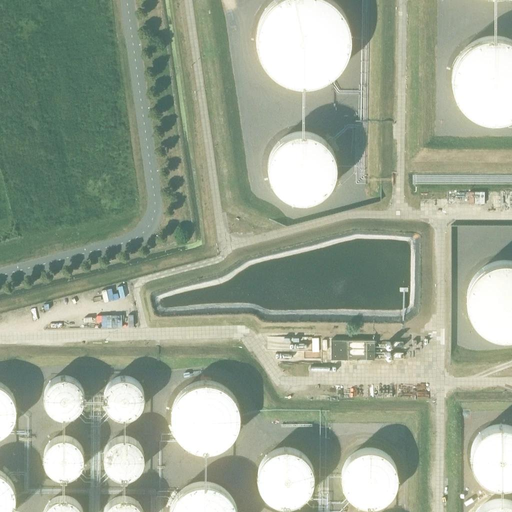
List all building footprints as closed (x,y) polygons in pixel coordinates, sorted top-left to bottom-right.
[(262,14),(260,17),(259,19),(259,22),(258,24),(257,26),(257,29),(257,30),(256,32),(256,35),(256,37),(256,40),(257,42),(257,44),(257,47),(258,49),(259,52),(260,54),(261,56),(262,58),(263,60),(264,62),(266,64),(268,67),(270,69),(271,71),(273,72),(275,74),(277,75),(279,77),(281,78),(283,79),(286,80),(288,81),(290,81),(293,82),(295,83),(299,83),(301,83),(304,83),(306,83),(308,83),(311,83),(313,82),(316,82),(318,81),(320,80),(323,79),(325,78),(327,77),(329,76),(331,74),(333,73),(335,71),(337,70),(338,68),(341,65),(342,63),(343,61),(344,60),(345,58),(346,56),(347,53),(348,51),(349,49),(349,46),(350,44),(350,42),(350,40),(350,38),(350,35),(350,33),(350,31),(350,29),(349,27),(349,26),(349,23),(348,21),(347,20),(347,18),(346,15),(344,13),(343,11),(342,10),(340,7),(339,5),(337,3),(334,1),(334,0),(333,0),(273,0),(272,1),(270,3),(268,5),(267,7),(265,10),(263,12),(262,14)] [(454,64),(453,66),(453,68),(452,71),(452,73),(452,75),(452,78),(452,80),(452,82),(452,83),(453,86),(453,88),(454,90),(454,92),(455,94),(456,97),(457,99),(459,101),(461,103),(462,105),(464,107),(465,109),(468,111),(470,112),(471,113),(473,114),(475,115),(477,116),(479,117),(481,118),(484,118),(487,119),(489,119),(492,120),(496,120),(499,119),(501,119),(504,118),(506,118),(509,117),(511,116),(511,115),(511,39),(509,38),(506,37),(504,37),(501,36),(499,36),(497,35),(493,35),(490,36),(488,36),(485,36),(482,37),(479,38),(476,40),(474,41),(472,42),(469,44),(466,46),(463,48),(462,50),(460,52),(458,55),(457,57),(456,59),(456,60),(455,62),(454,64)] [(279,140),(277,142),(275,145),(273,146),(272,148),(271,150),(271,152),(270,154),(269,156),(269,158),(268,160),(268,162),(268,164),(268,166),(268,168),(268,171),(269,173),(269,175),(270,177),(271,179),(272,182),(273,184),(275,185),(276,187),(277,188),(279,190),(280,191),(283,193),(285,194),(286,195),(288,196),(290,197),(292,198),(294,198),(297,199),(299,199),(301,199),(304,199),(306,199),(308,199),(310,198),(313,197),(315,197),(317,196),(319,194),(321,193),(323,192),(324,191),(326,189),(327,188),(329,186),(330,184),(331,183),(332,181),(333,179),(334,177),(334,175),(335,173),(335,171),(336,169),(336,168),(336,166),(336,165),(336,163),(336,162),(336,160),(335,158),(335,157),(335,156),(334,154),(333,152),(332,149),(330,146),(329,145),(327,142),(326,141),(324,139),(322,137),(319,136),(317,134),(314,133),(312,132),(309,132),(307,131),(305,131),(301,131),(298,131),(295,132),(293,132),(290,133),(287,134),(286,135),(283,137),(280,139),(279,140)] [(511,260),(509,260),(507,260),(504,260),(500,260),(497,260),(495,261),(492,262),(490,263),(487,264),(484,266),(482,267),(479,269),(478,270),(476,273),(474,275),(472,277),(471,280),(470,281),(469,283),(469,284),(468,286),(468,288),(467,290),(467,292),(467,293),(467,295),(466,296),(466,298),(466,300),(467,302),(467,304),(467,306),(468,308),(468,310),(469,312),(471,315),(472,317),(473,319),(474,321),(475,322),(478,325),(479,326),(481,328),(483,329),(485,331),(487,332),(490,333),(492,334),(495,334),(497,335),(499,335),(502,336),(504,336),(507,336),(509,335),(511,335),(511,334),(511,260)] [(356,329),(337,329),(337,341),(356,341),(356,329)] [(84,391),(83,389),(83,387),(82,386),(81,385),(80,383),(79,382),(78,381),(77,380),(76,379),(74,378),(73,377),(71,376),(70,376),(68,375),(66,375),(65,375),(63,375),(61,375),(60,375),(58,376),(57,376),(55,377),(54,378),(52,379),(51,380),(50,381),(49,382),(48,384),(47,385),(46,386),(45,388),(45,390),(45,391),(44,393),(44,394),(44,396),(44,398),(45,399),(45,401),(46,403),(46,404),(47,406),(48,407),(49,408),(50,409),(51,411),(53,411),(54,412),(56,413),(57,414),(59,414),(60,415),(62,415),(64,415),(65,415),(67,415),(69,415),(70,414),(72,414),(73,413),(75,412),(76,411),(77,410),(79,409),(80,408),(81,406),(82,405),(82,404),(83,402),(84,400),(84,399),(84,397),(84,396),(84,394),(84,392),(84,391)] [(144,395),(144,394),(144,392),(143,390),(143,388),(142,386),(141,385),(140,383),(139,382),(137,380),(136,379),(134,378),(133,377),(131,377),(129,376),(127,376),(125,375),(123,375),(122,376),(120,376),(118,376),(116,377),(114,378),(113,379),(111,380),(110,381),(109,382),(107,384),(106,386),(106,387),(105,389),(104,391),(104,393),(104,394),(104,396),(104,398),(104,400),(105,402),(106,404),(106,405),(107,407),(109,408),(110,410),(111,411),(113,412),(114,413),(116,414),(118,415),(120,415),(122,415),(123,415),(125,415),(127,415),(129,415),(131,414),(133,414),(134,413),(136,412),(137,410),(139,409),(140,408),(141,406),(142,404),(143,403),(143,401),(144,399),(144,397),(144,395)] [(208,379),(206,379),(204,379),(202,379),(199,379),(197,380),(195,380),(193,381),(191,382),(189,383),(187,384),(185,385),(183,386),(182,387),(180,389),(179,390),(177,392),(176,394),(175,396),(174,397),(173,399),(172,401),(171,403),(171,405),(170,408),(170,410),(170,412),(170,414),(170,416),(170,418),(170,421),(171,423),(171,425),(172,427),(173,429),(174,431),(175,433),(176,434),(178,436),(179,438),(181,439),(182,441),(184,442),(186,443),(188,444),(189,445),(191,446),(193,447),(196,447),(198,448),(200,448),(202,449),(204,449),(206,449),(208,448),(211,448),(213,448),(215,447),(217,446),(219,445),(221,445),(223,443),(225,442),(226,441),(228,440),(229,438),(231,436),(232,435),(234,433),(235,431),(236,429),(237,427),(237,425),(238,423),(239,421),(239,419),(239,417),(239,415),(239,413),(239,410),(239,408),(238,406),(238,404),(237,402),(236,400),(235,398),(234,396),(233,394),(232,393),(231,391),(229,389),(228,388),(226,386),(224,385),(222,384),(220,383),(218,382),(216,381),(214,381),(212,380),(210,380),(208,379)] [(0,432),(2,431),(4,430),(5,429),(7,428),(8,427),(9,425),(10,424),(11,422),(12,421),(13,419),(14,417),(15,415),(15,413),(15,412),(16,410),(16,408),(16,406),(16,404),(15,402),(15,400),(14,399),(14,397),(13,395),(12,393),(11,392),(10,390),(9,389),(8,387),(6,386),(5,385),(3,384),(2,383),(0,381),(0,432)] [(511,425),(510,425),(508,424),(506,424),(504,424),(501,424),(499,424),(497,424),(495,424),(493,425),(491,425),(488,426),(486,427),(485,428),(483,429),(481,431),(479,432),(478,434),(476,436),(475,437),(474,439),(473,441),(472,443),(472,445),(471,447),(471,450),(470,452),(470,454),(470,456),(471,458),(471,461),(472,463),(472,465),(473,467),(474,469),(476,471),(477,472),(478,474),(480,476),(481,477),(483,478),(485,480),(487,481),(489,482),(491,482),(493,483),(495,483),(498,484),(500,484),(502,484),(504,484),(506,483),(509,483),(511,482),(511,481),(511,425)] [(44,452),(43,453),(43,455),(43,457),(44,458),(44,460),(44,461),(45,463),(46,465),(47,466),(47,467),(49,469),(50,470),(51,471),(52,472),(54,473),(55,473),(57,474),(58,475),(60,475),(62,475),(63,475),(65,475),(67,475),(68,475),(70,474),(71,474),(73,473),(74,472),(76,471),(77,470),(78,469),(79,468),(80,466),(81,465),(82,463),(82,462),(83,460),(83,459),(83,457),(84,455),(84,454),(83,452),(83,450),(83,449),(82,447),(81,446),(80,444),(79,443),(78,442),(77,441),(76,439),(75,438),(73,438),(72,437),(70,436),(69,436),(67,435),(65,435),(64,435),(62,435),(60,435),(59,436),(57,436),(56,437),(54,437),(53,438),(51,439),(50,440),(49,441),(48,443),(47,444),(46,445),(45,447),(45,448),(44,450),(44,452)] [(104,452),(104,453),(104,455),(104,457),(104,459),(104,460),(105,462),(105,464),(106,465),(107,467),(108,468),(109,469),(111,471),(112,472),(113,473),(115,473),(117,474),(118,475),(120,475),(122,475),(123,476),(125,475),(127,475),(129,475),(130,474),(132,474),(133,473),(135,472),(136,471),(138,470),(139,469),(140,467),(141,466),(142,464),(143,463),(143,461),(143,459),(144,458),(144,456),(144,454),(144,452),(143,451),(143,449),(142,447),(141,446),(140,444),(139,443),(138,442),(137,440),(136,439),(134,438),(133,437),(131,437),(129,436),(128,436),(126,436),(124,435),(122,435),(121,436),(119,436),(117,436),(116,437),(114,438),(113,439),(111,440),(110,441),(109,442),(108,444),(107,445),(106,447),(105,448),(104,450),(104,452)] [(269,452),(267,453),(266,454),(264,456),(263,457),(262,459),(261,461),(260,463),(259,465),(258,466),(258,468),(258,470),(257,472),(257,474),(257,476),(258,478),(258,480),(258,482),(259,484),(260,486),(261,488),(262,490),(263,491),(264,493),(266,494),(267,496),(269,497),(271,498),(272,499),(274,500),(276,501),(278,501),(280,502),(282,502),(284,502),(286,502),(288,502),(290,502),(292,502),(294,501),(296,500),(298,500),(299,499),(301,497),(303,496),(304,495),(306,494),(307,492),(308,490),(309,489),(310,487),(311,485),(312,483),(313,481),(313,479),(313,477),(313,475),(313,473),(313,471),(313,469),(313,467),(312,465),(311,463),(310,462),(309,460),(308,458),(307,457),(306,455),(304,454),(303,452),(301,451),(299,450),(298,449),(296,448),(294,448),(292,447),(290,447),(288,446),(286,446),(284,446),(282,447),(280,447),(278,447),(276,448),(274,449),(272,450),(270,451),(269,452)] [(354,452),(352,453),(351,454),(349,456),(348,457),(347,459),(345,461),(344,462),(344,464),(343,466),(342,468),(342,470),(342,472),(341,474),(341,476),(342,478),(342,480),(342,482),(343,484),(344,486),(344,488),(345,489),(347,491),(348,493),(349,494),(351,496),(352,497),(354,498),(355,499),(357,500),(359,501),(361,502),(363,502),(365,503),(367,503),(369,503),(371,503),(373,503),(375,502),(377,502),(379,501),(381,501),(383,500),(384,499),(386,498),(388,496),(389,495),(390,493),(392,492),(393,490),(394,489),(395,487),(396,485),(396,483),(397,481),(397,479),(397,477),(397,475),(397,473),(397,471),(397,469),(396,467),(396,465),(395,463),(394,461),(393,460),(392,458),(390,456),(389,455),(388,454),(386,452),(384,451),(383,450),(381,449),(379,449),(377,448),(375,448),(373,447),(371,447),(369,447),(367,447),(365,447),(363,448),(361,448),(359,449),(357,450),(355,451),(354,452)] [(5,474),(4,473),(2,472),(1,471),(0,470),(0,511),(9,511),(10,511),(11,510),(12,509),(13,507),(14,505),(14,504),(14,503),(15,501),(15,499),(15,497),(15,496),(15,495),(15,494),(15,492),(15,490),(15,489),(14,488),(14,486),(13,484),(12,482),(11,481),(10,479),(9,478),(9,477),(7,476),(7,475),(5,474)] [(206,482),(204,481),(202,481),(200,482),(198,482),(196,482),(194,483),(192,483),(190,484),(188,485),(186,486),(184,487),(182,488),(181,490),(179,491),(178,493),(176,494),(175,496),(174,498),(173,500),(172,501),(171,503),(170,505),(170,507),(169,510),(169,511),(236,511),(237,511),(237,510),(236,508),(236,506),(235,504),(234,502),(233,500),(232,498),(231,496),(230,494),(228,493),(227,491),(225,490),(224,488),(222,487),(220,486),(218,485),(216,484),(214,483),(212,483),(210,482),(208,482),(206,482)] [(83,511),(83,510),(82,508),(81,507),(81,505),(80,504),(79,502),(78,501),(76,500),(75,499),(74,498),(72,497),(71,497),(69,496),(67,496),(66,496),(64,495),(62,495),(61,496),(59,496),(58,496),(56,497),(54,497),(53,498),(52,499),(50,500),(49,501),(48,502),(47,504),(46,505),(45,507),(45,508),(44,510),(44,511),(43,511),(83,511)] [(138,502),(137,501),(136,500),(135,499),(133,498),(132,497),(130,496),(129,496),(127,495),(125,495),(124,495),(122,495),(120,495),(119,496),(117,496),(115,497),(114,497),(113,498),(111,499),(110,500),(109,501),(108,503),(107,504),(106,505),(105,507),(104,508),(104,510),(103,511),(143,511),(143,509),(142,507),(141,506),(140,505),(139,503),(138,502)] [(511,511),(511,500),(509,500),(507,499),(504,499),(502,499),(500,499),(498,499),(496,499),(494,499),(492,500),(490,501),(488,501),(486,502),(485,503),(483,504),(481,506),(480,507),(478,508),(477,510),(475,511),(511,511)]
